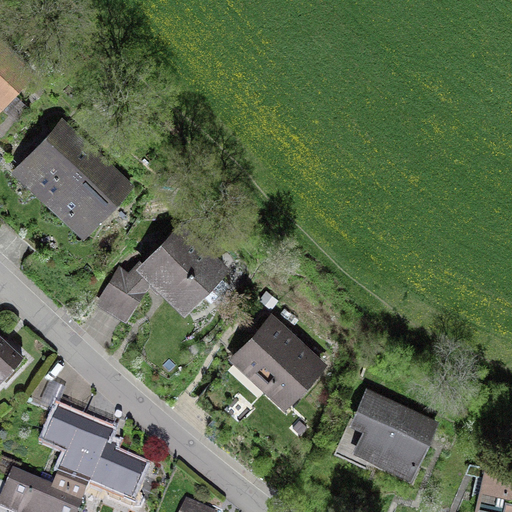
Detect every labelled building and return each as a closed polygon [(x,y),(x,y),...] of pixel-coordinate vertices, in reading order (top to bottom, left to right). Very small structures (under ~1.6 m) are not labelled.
[(0,41),(0,122),(41,82),(0,41)] [(17,176),(49,205),(95,154),(63,125),(17,176)] [(135,191),(95,154),(49,205),(89,241),(135,191)] [(190,316),(234,270),(186,224),(142,271),(190,316)] [(144,280),(120,268),(100,304),(132,321),(146,296),(144,280)] [(276,314),(234,360),(291,412),(333,366),(276,314)] [(0,331),(0,390),(29,358),(0,331)] [(449,423),(377,393),(363,428),(374,433),(363,460),(423,485),(449,423)] [(68,452),(80,421),(57,412),(45,443),(68,452)] [(59,473),(92,486),(137,504),(150,473),(119,461),(123,452),(114,449),(119,436),(80,421),(68,452),(59,473)] [(511,511),(511,457),(500,454),(486,511),(511,511)] [(81,511),(92,486),(59,473),(52,490),(18,477),(3,511),(81,511)]
